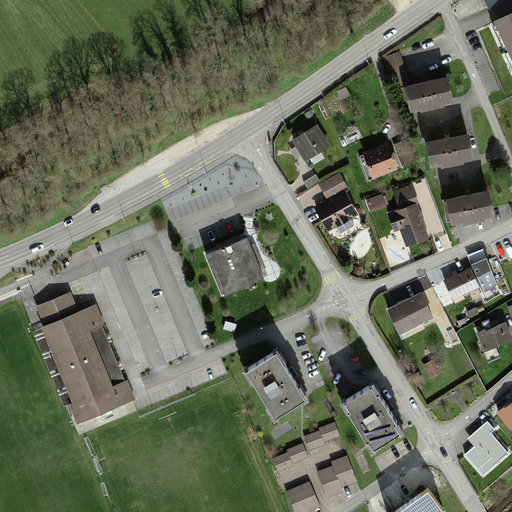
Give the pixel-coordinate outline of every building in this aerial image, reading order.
[(511,14),(495,23),(511,59),(511,14)] [(445,81),(404,90),(410,116),(451,107),(445,81)] [(316,128),(292,143),(303,161),(327,147),(316,128)] [(466,138),(425,145),(430,170),(471,163),(466,138)] [(386,147),(363,156),(371,178),(395,169),(386,147)] [(319,187),(327,203),(343,194),(346,193),(337,177),(319,187)] [(392,198),(398,213),(413,207),(407,192),(392,198)] [(327,203),(313,210),(326,235),(356,219),(343,194),(327,203)] [(487,195),(445,202),(450,229),(492,222),(487,195)] [(426,239),(413,207),(398,213),(389,216),(395,232),(400,230),(406,247),(426,239)] [(258,275),(242,238),(203,255),(220,292),(258,275)] [(467,270),(443,282),(453,301),(477,288),(467,270)] [(35,309),(44,329),(76,315),(68,296),(35,309)] [(418,296),(387,311),(399,335),(430,320),(418,296)] [(44,329),(40,330),(79,422),(132,400),(93,308),(76,315),(44,329)] [(502,324),(476,336),(485,353),(510,341),(502,324)] [(437,357),(422,365),(430,379),(445,371),(437,357)] [(274,358),(245,376),(273,422),(302,404),(274,358)] [(418,372),(410,376),(416,387),(424,382),(418,372)] [(374,386),(345,404),(374,451),(403,432),(374,386)] [(511,403),(497,415),(509,430),(511,427),(511,403)] [(494,429),(487,421),(467,439),(474,446),(464,456),(482,476),(508,453),(490,432),(494,429)] [(333,424),(318,430),(319,433),(322,443),(338,437),(333,424)] [(322,443),(319,433),(304,438),(309,450),(323,445),(322,443)] [(301,447),(285,453),(286,456),(290,466),(306,460),(301,447)] [(290,466),(286,456),(272,461),(276,473),(291,468),(290,466)] [(331,468),(339,489),(354,483),(344,459),(329,464),(331,468)] [(331,468),(317,473),(327,498),(341,492),(339,489),(331,468)] [(306,511),(316,508),(307,485),(287,493),(295,511),(306,511)] [(427,492),(396,511),(437,511),(440,511),(427,492)]
